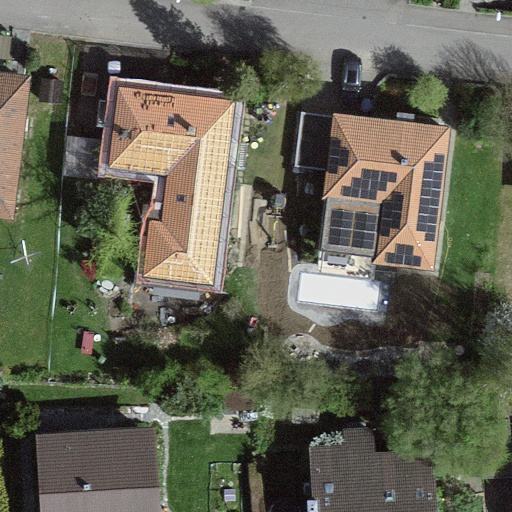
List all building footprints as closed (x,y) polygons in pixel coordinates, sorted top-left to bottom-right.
[(0,210),(8,212),(24,80),(0,77),(0,210)] [(123,92),(115,162),(173,169),(169,207),(143,204),(133,283),(206,292),(229,105),(176,98),(123,92)] [(295,165),(330,170),(336,115),(301,111),(295,165)] [(336,115),(330,170),(320,246),(376,252),(375,258),(429,264),(446,129),(410,124),(336,115)] [(483,477),(511,475),(509,419),(480,420),(483,477)] [(154,511),(150,436),(41,443),(45,511),(154,511)] [(435,511),(432,450),(373,453),(373,443),(311,446),(315,498),(308,498),(309,511),(314,511),(435,511)]
